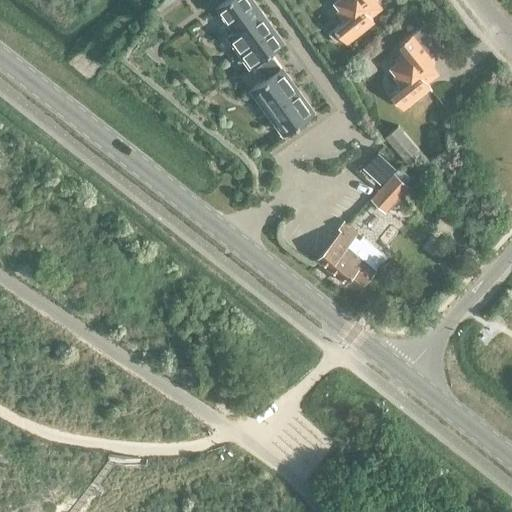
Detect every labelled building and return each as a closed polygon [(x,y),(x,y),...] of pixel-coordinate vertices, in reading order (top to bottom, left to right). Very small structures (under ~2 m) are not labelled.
[(226,0),(218,6),(235,30),(261,11),(252,0),(226,0)] [(336,0),(335,1),(348,17),(334,28),(335,28),(328,33),(336,42),(342,37),(345,41),(358,31),(364,32),(365,26),(373,19),(367,12),(376,6),(371,0),(336,0)] [(228,35),(238,49),(248,43),(271,26),(261,11),(235,30),(228,35)] [(391,93),(402,107),(414,96),(421,97),(421,91),(429,85),(424,78),(432,71),(425,63),(432,57),(442,49),(424,25),(413,33),(399,43),(407,54),(392,67),(404,82),(391,93)] [(271,26),(248,43),(238,49),(249,65),(283,41),(271,26)] [(272,54),(256,66),(265,78),(252,88),(283,131),(313,111),(272,54)] [(407,161),(420,150),(398,125),(386,136),(407,161)] [(394,171),(370,199),(385,212),(409,185),(394,171)] [(340,229),(316,257),(345,282),(351,274),(363,284),(386,255),(357,231),(346,223),(343,220),(339,226),(338,227),(340,229)] [(464,273),(470,266),(465,261),(458,268),(464,273)]
